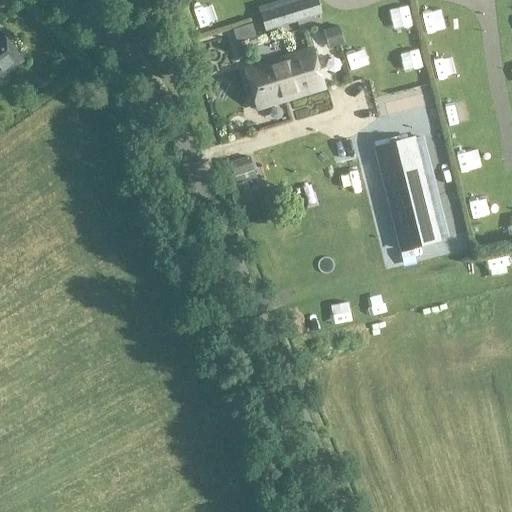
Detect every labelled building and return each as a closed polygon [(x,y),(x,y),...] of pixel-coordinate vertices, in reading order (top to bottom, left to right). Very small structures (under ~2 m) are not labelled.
[(226,0),(229,21),(249,19),(247,0),(226,0)] [(320,14),(315,0),(307,0),(268,12),(273,29),(320,14)] [(219,22),(211,2),(194,8),(201,28),(219,22)] [(332,48),(344,44),(338,27),(327,30),(332,48)] [(0,79),(5,75),(9,72),(22,62),(0,33),(0,79)] [(404,76),(423,71),(417,45),(397,50),(404,76)] [(312,49),(311,49),(245,70),(258,110),(286,101),(285,99),(295,96),(296,97),(324,88),(314,56),(318,55),(315,48),(312,49)] [(365,134),(380,131),(377,115),(362,118),(365,134)] [(396,229),(401,250),(440,241),(434,220),(430,205),(418,155),(385,163),(380,164),(396,229)] [(250,170),(246,158),(230,163),(243,202),(252,199),(247,184),(257,181),(253,169),(250,170)]
